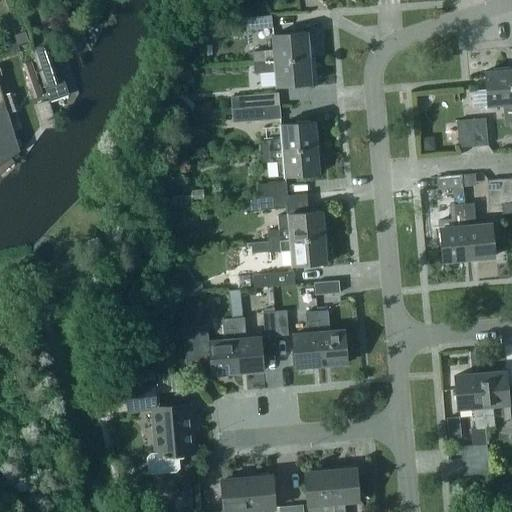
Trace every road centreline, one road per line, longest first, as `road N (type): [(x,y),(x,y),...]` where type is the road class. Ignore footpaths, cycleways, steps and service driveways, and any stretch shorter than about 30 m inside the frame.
road 1 (residential): [(394,336),(374,69),(387,47),(511,4)]
road 2 (residential): [(217,444),(400,430)]
